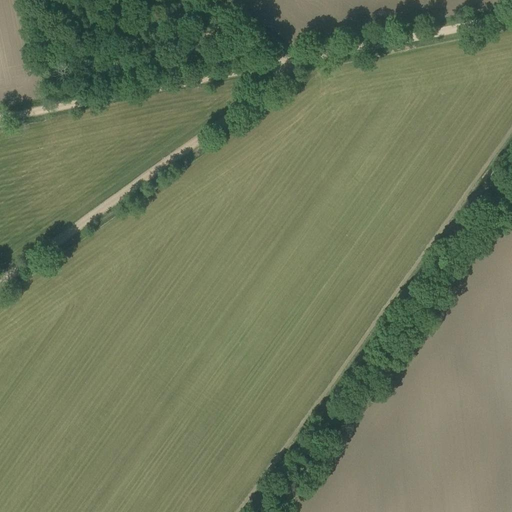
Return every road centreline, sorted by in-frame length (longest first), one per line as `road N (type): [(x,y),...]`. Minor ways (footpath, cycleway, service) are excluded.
road 1 (track): [(0,117),(511,18)]
road 2 (track): [(0,282),(278,77),(289,62),(209,0)]
